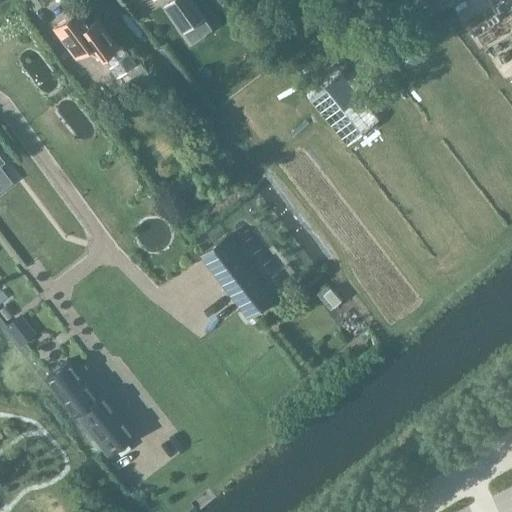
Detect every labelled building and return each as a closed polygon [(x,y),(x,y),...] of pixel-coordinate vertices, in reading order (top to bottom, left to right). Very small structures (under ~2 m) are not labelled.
[(184,34),(216,12),(207,0),(172,0),(164,5),(184,34)] [(428,0),(435,11),(452,0),(428,0)] [(76,11),(53,28),(75,57),(91,45),(101,58),(117,46),(96,19),(87,26),(76,11)] [(330,122),(352,105),(331,79),(328,82),(320,71),(302,86),(330,122)] [(226,235),(202,253),(251,317),(275,299),(226,235)] [(94,397),(67,362),(45,378),(74,416),(76,415),(107,454),(131,435),(99,393),(94,397)]
